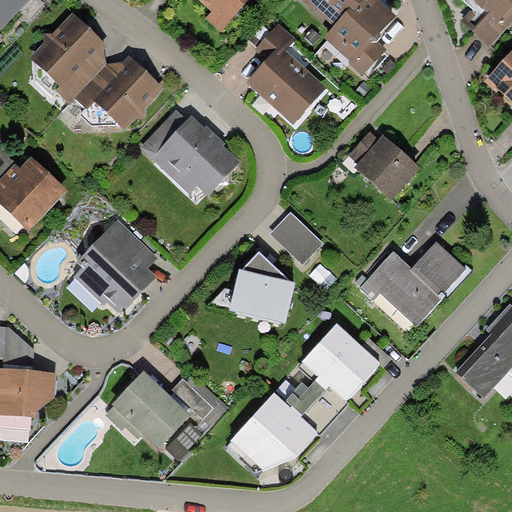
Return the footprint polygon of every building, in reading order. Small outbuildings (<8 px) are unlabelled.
[(0,0),(0,33),(31,0),(0,0)] [(198,0),(212,12),(206,19),(222,33),(252,0),(198,0)] [(312,0),(308,5),(309,6),(334,29),(351,10),(354,14),(366,0),(312,0)] [(397,18),(376,0),(366,0),(354,14),(351,10),(334,29),(324,40),(353,66),(376,41),(397,18)] [(511,0),(464,0),(463,2),(473,10),(461,23),(490,49),(511,24),(511,0)] [(44,35),(44,44),(30,59),(60,88),(56,92),(69,105),(75,99),(116,56),(73,14),(53,36),(44,35)] [(257,49),(269,60),(280,47),(286,52),(297,40),(279,24),(257,49)] [(387,51),(376,41),(353,66),(364,76),(387,51)] [(269,60),(248,83),(294,126),(327,90),(286,52),(280,47),(269,60)] [(511,53),(485,83),(511,107),(511,53)] [(124,63),(116,56),(75,99),(88,112),(95,104),(125,132),(135,121),(145,121),(145,110),(164,90),(129,57),(124,63)] [(152,159),(188,121),(177,111),(140,149),(152,159)] [(205,129),(192,117),(188,121),(152,159),(191,196),(198,188),(209,197),(240,164),(223,148),(226,145),(207,127),(205,129)] [(391,202),(421,170),(383,136),(381,139),(372,131),(349,156),(358,164),(355,168),(391,202)] [(10,158),(0,148),(0,169),(9,159),(10,158)] [(67,193),(31,159),(20,170),(15,165),(0,181),(0,205),(28,233),(67,193)] [(16,165),(9,159),(0,169),(0,181),(15,165),(16,165)] [(270,235),(303,266),(323,245),(291,214),(270,235)] [(159,259),(119,221),(77,264),(83,269),(74,278),(104,308),(107,304),(118,315),(124,309),(126,311),(157,279),(148,270),(159,259)] [(394,253),(361,289),(374,301),(380,293),(418,328),(443,301),(437,296),(441,291),(445,295),(467,271),(437,243),(412,270),(394,253)] [(259,254),(208,307),(287,327),(295,287),(259,254)] [(380,365),(337,326),(303,364),(319,379),(346,403),(380,365)] [(511,326),(463,380),(485,399),(511,370),(511,326)] [(10,328),(7,328),(4,358),(4,365),(33,368),(35,351),(10,328)] [(57,374),(0,370),(0,417),(36,420),(36,415),(55,398),(57,374)] [(191,418),(144,373),(112,406),(114,408),(106,416),(122,431),(126,428),(138,440),(143,436),(160,451),(191,418)] [(172,391),(211,427),(226,410),(219,404),(221,402),(193,376),(188,382),(184,378),(172,391)] [(346,403),(319,379),(309,390),(302,384),(292,395),(294,396),(287,403),(292,408),(290,410),(318,435),(320,437),(349,406),(346,403)] [(290,410),(275,395),(226,448),(255,475),(297,458),(318,435),(290,410)] [(203,436),(191,424),(166,449),(178,460),(182,464),(192,453),(189,451),(203,436)]
